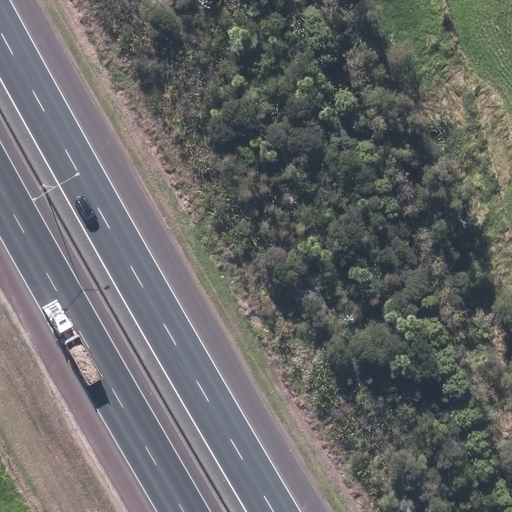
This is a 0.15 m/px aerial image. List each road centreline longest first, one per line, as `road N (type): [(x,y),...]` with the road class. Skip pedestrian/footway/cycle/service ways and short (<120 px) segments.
road 1 (motorway): [(0,29),(268,511)]
road 2 (motorway): [(177,511),(0,192)]
